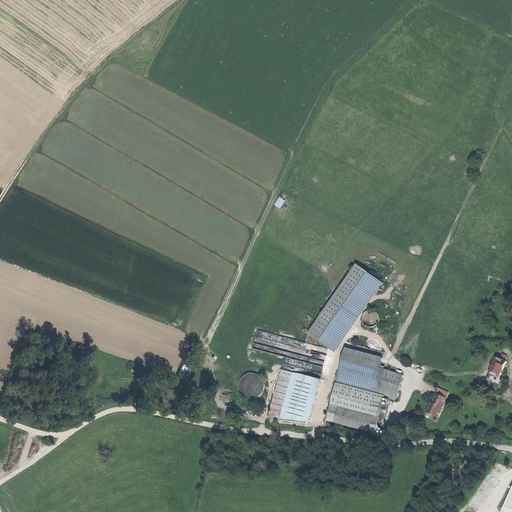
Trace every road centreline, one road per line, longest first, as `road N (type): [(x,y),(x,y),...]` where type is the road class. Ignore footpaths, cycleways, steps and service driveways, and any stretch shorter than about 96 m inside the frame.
road 1 (track): [(511,449),(254,431),(125,407),(67,435)]
road 2 (track): [(0,195),(102,65),(178,0)]
